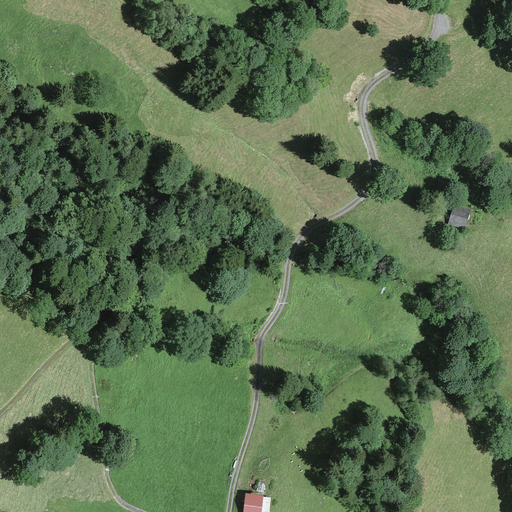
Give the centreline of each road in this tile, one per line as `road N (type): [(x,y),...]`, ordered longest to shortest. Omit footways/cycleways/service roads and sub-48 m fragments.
road 1 (track): [(228,511),(256,401),(258,341),(286,291),(291,252),(307,230),(371,183),(364,96),(436,35),(441,0)]
road 2 (track): [(0,409),(91,310),(108,483),(123,504),(143,511)]
